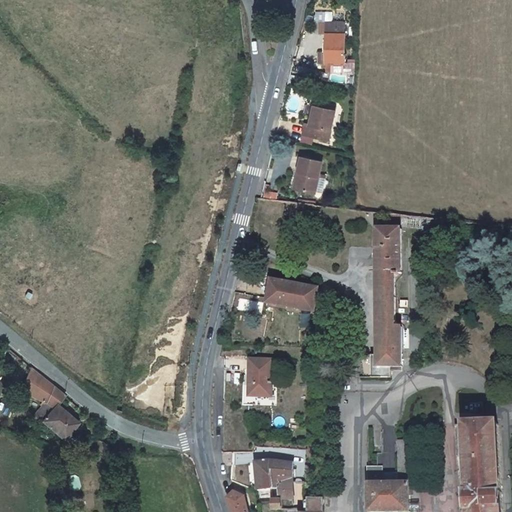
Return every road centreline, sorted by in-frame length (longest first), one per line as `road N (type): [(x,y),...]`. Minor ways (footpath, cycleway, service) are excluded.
road 1 (tertiary): [(267,122),(213,333),(201,443)]
road 2 (unclassified): [(201,443),(105,416),(0,329)]
road 3 (unknown): [(456,511),(453,375)]
road 4 (tertiary): [(296,0),(267,122)]
road 5 (tertiary): [(267,122),(249,0)]
